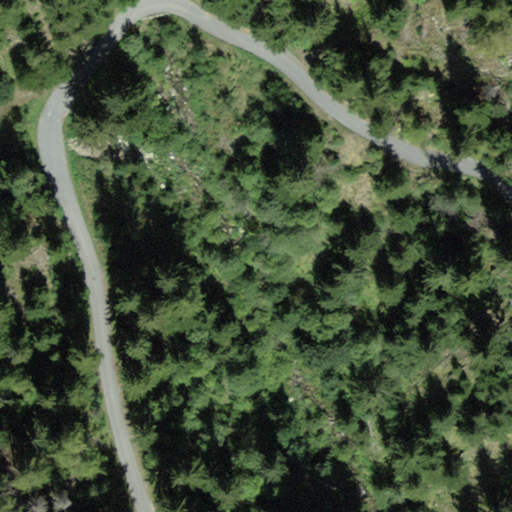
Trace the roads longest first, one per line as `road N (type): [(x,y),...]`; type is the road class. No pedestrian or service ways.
road 1 (track): [(169,0),(129,8),(65,88),(60,144),(165,511)]
road 2 (track): [(511,194),(485,174),(410,157),(170,0)]
